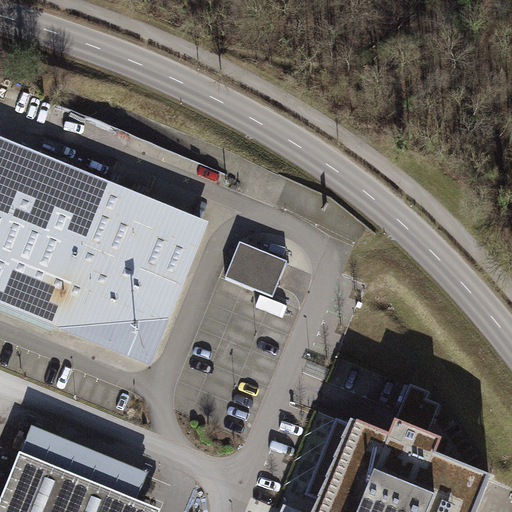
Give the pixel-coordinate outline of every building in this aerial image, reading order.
[(0,167),(101,209),(108,190),(0,145),(0,167)] [(0,300),(54,323),(101,209),(0,167),(0,300)] [(108,190),(101,209),(54,323),(137,356),(137,357),(154,351),(153,349),(202,228),(108,190)] [(241,244),(226,279),(273,299),(288,264),(241,244)] [(411,387),(399,416),(431,429),(440,407),(427,402),(430,395),(411,387)] [(431,429),(399,416),(395,426),(428,439),(431,429)] [(357,428),(337,420),(306,497),(326,505),(322,511),(477,511),(490,481),(437,459),(443,445),(428,439),(395,426),(390,440),(358,427),(357,428)] [(32,428),(20,455),(138,503),(150,476),(32,428)] [(0,511),(134,511),(138,503),(20,455),(0,505),(0,511)] [(159,511),(138,503),(134,511),(159,511)]
